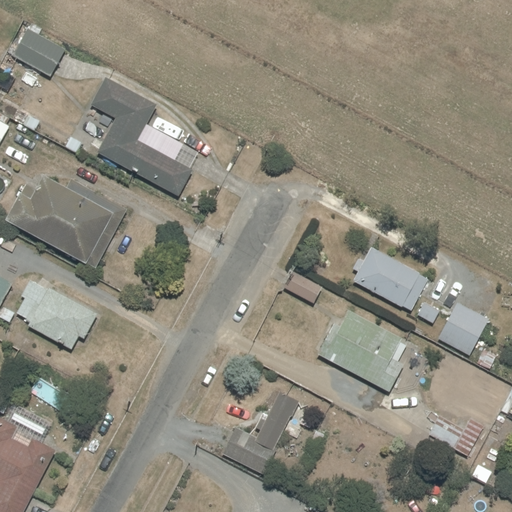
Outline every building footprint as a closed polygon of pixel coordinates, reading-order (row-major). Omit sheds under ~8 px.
[(62,47),(25,28),(11,54),(49,74),(62,47)] [(145,123),(155,105),(105,77),(90,104),(116,118),(98,151),(178,195),(192,171),(174,161),(183,144),(145,123)] [(0,147),(11,126),(0,120),(0,147)] [(74,190),(44,174),(35,192),(22,185),(4,219),(86,263),(106,226),(115,231),(127,209),(78,183),(74,190)] [(428,278),(369,247),(352,280),(411,311),(428,278)] [(324,284),(289,268),(280,286),(315,302),(324,284)] [(0,305),(12,281),(0,274),(0,305)] [(34,279),(17,310),(30,317),(26,323),(73,350),(94,313),(34,279)] [(442,304),(424,297),(417,315),(435,322),(442,304)] [(488,318),(455,301),(437,338),(470,354),(488,318)] [(400,337),(342,307),(318,353),(387,390),(406,354),(394,348),(400,337)] [(66,403),(34,385),(24,403),(56,421),(66,403)] [(272,449),(281,430),(296,401),(279,392),(256,435),(249,431),(241,447),(227,440),(221,453),(280,484),(293,459),(272,449)] [(440,410),(419,398),(406,422),(399,418),(393,429),(414,440),(419,429),(471,456),(485,430),(441,407),(440,410)] [(11,437),(17,426),(0,416),(0,511),(20,511),(54,448),(33,436),(27,446),(11,437)]
